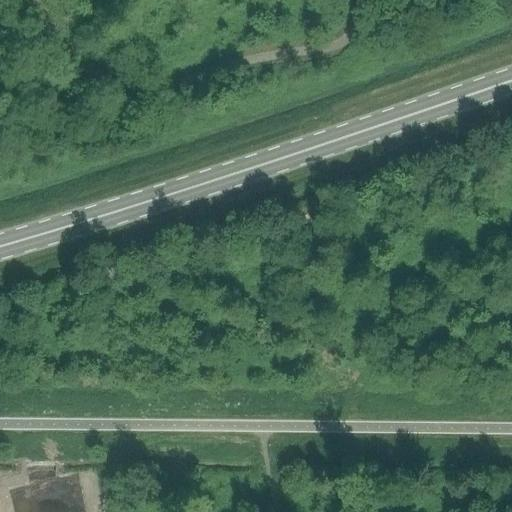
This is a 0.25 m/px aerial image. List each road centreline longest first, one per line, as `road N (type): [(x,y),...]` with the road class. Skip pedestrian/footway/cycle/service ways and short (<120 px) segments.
road 1 (primary): [(0,248),(511,81)]
road 2 (track): [(346,427),(359,277),(511,217)]
